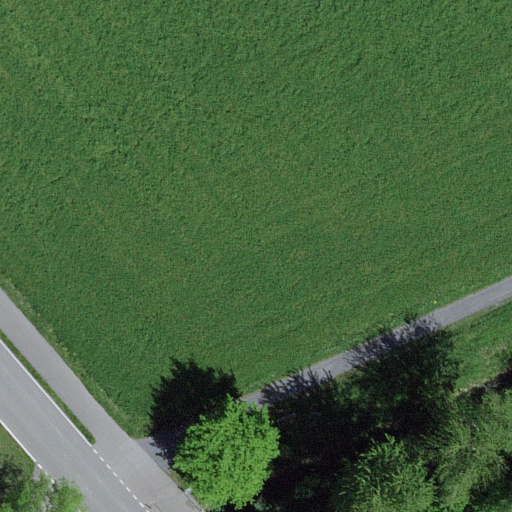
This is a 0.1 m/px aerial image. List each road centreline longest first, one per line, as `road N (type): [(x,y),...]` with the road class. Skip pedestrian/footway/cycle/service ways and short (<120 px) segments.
road 1 (track): [(130,465),(511,288)]
road 2 (residential): [(0,371),(121,511)]
